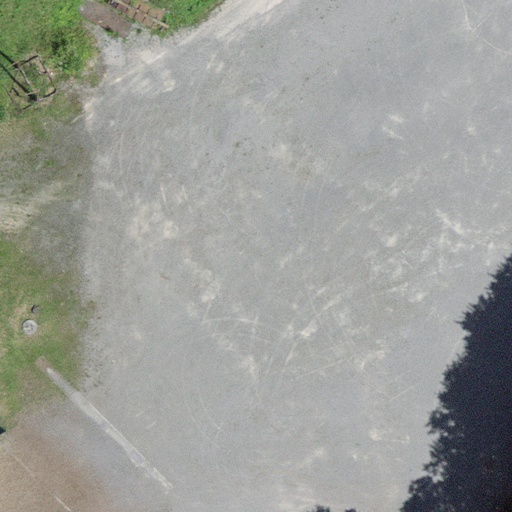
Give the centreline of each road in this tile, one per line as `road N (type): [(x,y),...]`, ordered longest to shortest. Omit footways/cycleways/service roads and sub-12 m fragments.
road 1 (track): [(16,511),(511,184)]
road 2 (track): [(338,0),(85,150),(0,189)]
